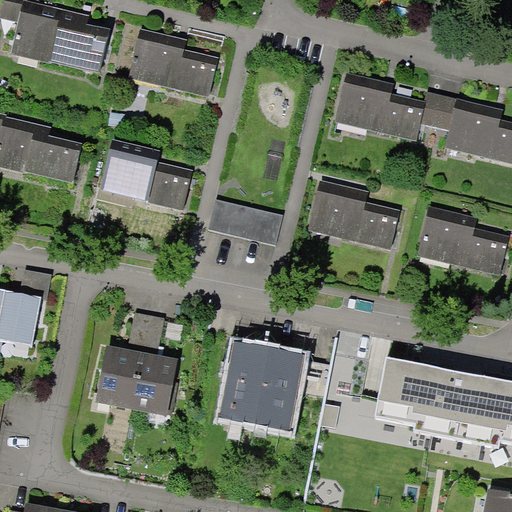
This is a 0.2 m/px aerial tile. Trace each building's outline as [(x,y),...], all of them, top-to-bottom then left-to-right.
[(86,30),(88,18),(4,1),(0,18),(17,22),(10,60),(95,77),(104,33),(86,30)] [(185,43),(140,33),(130,80),(205,97),(213,62),(183,54),(185,43)] [(394,92),(343,81),(333,126),(416,143),(419,126),(424,106),(392,99),(394,92)] [(452,104),(425,98),(424,106),(419,126),(446,131),(452,104)] [(497,111),(455,102),(444,156),(511,171),(511,127),(495,124),(497,111)] [(0,172),(69,187),(78,148),(40,140),(42,133),(0,123),(0,172)] [(110,147),(99,194),(180,213),(189,176),(156,168),(158,159),(110,147)] [(367,195),(318,185),(307,237),(390,255),(398,217),(364,209),(367,195)] [(282,218),(215,202),(207,233),(275,249),(282,218)] [(414,264),(497,281),(505,240),(472,234),(474,222),(425,212),(414,264)] [(40,302),(0,294),(0,346),(30,352),(40,302)] [(163,325),(133,319),(126,352),(156,359),(163,325)] [(389,354),(332,343),(301,505),(337,511),(355,511),(370,436),(443,450),(458,372),(407,362),(400,399),(381,395),(389,354)] [(173,367),(102,353),(91,409),(162,423),(173,367)] [(301,366),(228,353),(215,428),(287,441),(301,366)] [(511,511),(511,497),(485,492),(480,511),(511,511)]
